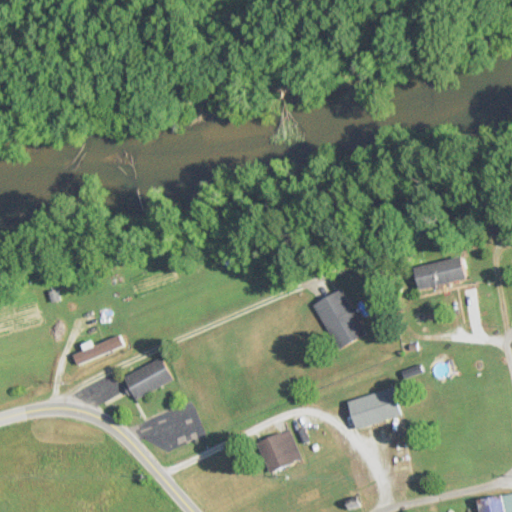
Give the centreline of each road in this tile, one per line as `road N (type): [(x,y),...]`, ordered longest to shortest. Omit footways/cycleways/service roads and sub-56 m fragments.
road 1 (tertiary): [(198,511),(106,417),(41,406),(0,412)]
road 2 (residential): [(365,511),(491,475),(511,461)]
